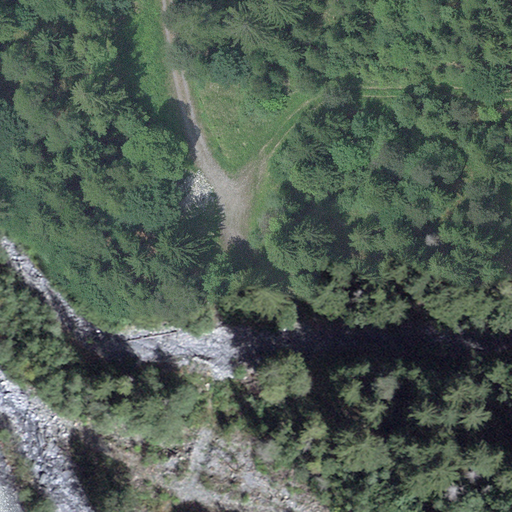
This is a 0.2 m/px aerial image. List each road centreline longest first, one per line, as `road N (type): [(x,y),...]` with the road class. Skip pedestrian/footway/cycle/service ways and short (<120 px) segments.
road 1 (track): [(169,0),(179,70),(209,170),(219,347),(198,458),(167,511)]
road 2 (track): [(511,95),(340,94),(298,114),(244,188),(209,170)]
